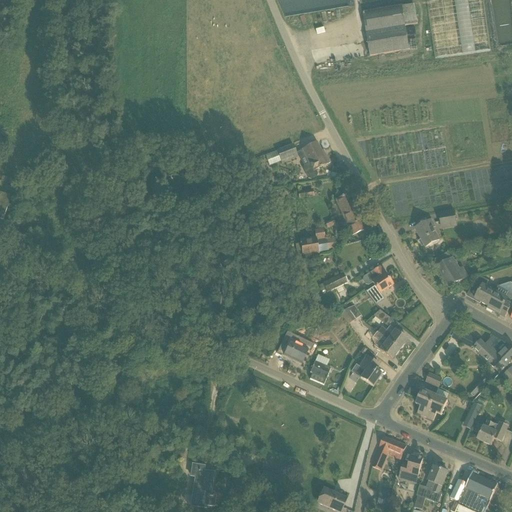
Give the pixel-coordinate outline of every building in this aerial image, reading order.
[(453,0),(449,0),(428,3),(435,57),(451,55),(449,41),(459,40),(453,0)] [(456,0),(463,54),(490,51),(487,32),(474,34),(469,0),(456,0)] [(363,13),(370,57),(410,50),(403,7),(363,13)] [(328,165),(317,143),(301,151),(308,164),(304,166),(302,169),(308,179),(311,180),(316,178),(317,174),(315,171),(328,165)] [(268,162),(269,165),(281,161),(282,164),(298,158),(296,155),(292,145),(277,151),(277,153),(265,157),(266,158),(253,162),(255,167),(268,162)] [(298,192),(299,199),(312,197),(311,190),(298,192)] [(0,214),(3,206),(7,207),(11,197),(0,193),(0,214)] [(353,237),(364,231),(347,196),(335,201),(353,237)] [(455,211),(441,214),(439,214),(441,223),(456,220),(455,211)] [(425,246),(426,248),(440,240),(434,229),(436,228),(432,220),(418,228),(421,234),(419,235),(418,235),(421,240),(419,242),(422,248),(425,246)] [(319,255),(318,252),(329,250),(324,229),(314,230),(315,237),(299,240),(300,244),(295,245),(297,255),(302,255),(303,258),(319,255)] [(471,256),(469,247),(461,249),(463,258),(471,256)] [(463,267),(460,270),(453,258),(437,268),(449,289),(469,277),(463,267)] [(373,284),(380,295),(392,287),(384,274),(384,275),(379,268),(363,278),(363,281),(365,286),(369,286),(373,284)] [(322,283),(326,292),(346,284),(341,274),(322,283)] [(475,300),(489,308),(500,288),(499,287),(496,292),(486,287),(489,281),(480,276),(474,288),(474,289),(471,288),(467,296),(468,296),(469,296),(475,300)] [(506,317),(511,306),(511,294),(509,293),(500,288),(489,308),(500,314),(501,314),(506,316),(506,317)] [(312,322),(326,313),(322,306),(308,314),(312,322)] [(347,309),(341,314),(348,324),(355,320),(348,309),(347,309)] [(373,317),(386,326),(391,319),(390,320),(380,311),(373,317)] [(322,332),(334,328),(331,321),(320,325),(322,332)] [(408,341),(396,331),(390,327),(386,332),(381,328),(377,334),(400,351),(408,341)] [(472,350),(477,340),(458,329),(452,339),(472,350)] [(374,339),(378,342),(374,348),(392,361),(400,351),(377,334),(374,339)] [(480,342),(507,368),(511,362),(511,348),(509,345),(500,354),(483,336),(479,340),(480,342)] [(284,357),(301,365),(309,351),(296,345),(299,339),(294,337),(292,340),(285,337),(277,353),(284,356),(284,357)] [(507,368),(480,342),(473,349),(499,375),(507,368)] [(365,373),(360,379),(373,388),(382,376),(375,371),(379,365),(367,357),(358,368),(365,373)] [(443,380),(430,375),(426,383),(439,388),(443,380)] [(479,391),(474,386),(468,393),(473,397),(479,391)] [(418,400),(421,394),(416,391),(413,398),(418,400)] [(426,418),(436,396),(422,391),(421,394),(418,400),(416,405),(421,407),(418,414),(426,418)] [(448,402),(436,396),(426,418),(434,421),(437,414),(442,416),(448,402)] [(481,408),(474,404),(472,410),(479,413),(481,408)] [(501,443),(509,427),(500,423),(498,427),(488,422),(485,428),(478,425),(475,433),(480,435),(478,440),(491,447),(494,440),(501,443)] [(400,463),(407,447),(384,437),(379,448),(380,448),(372,468),(381,472),(385,462),(386,463),(389,454),(395,456),(393,460),(400,463)] [(417,481),(419,475),(423,460),(412,457),(409,467),(405,466),(401,477),(400,481),(410,483),(411,479),(417,481)] [(207,507),(214,508),(215,498),(212,497),(208,496),(208,491),(211,492),(214,474),(206,472),(206,475),(204,475),(205,467),(192,466),(191,477),(195,478),(191,507),(206,509),(207,507)] [(442,495),(439,494),(448,473),(441,471),(442,468),(437,466),(436,468),(434,468),(428,482),(431,483),(429,488),(426,499),(426,500),(438,505),(442,495)] [(264,472),(260,482),(279,489),(283,479),(264,472)] [(472,474),(467,485),(468,486),(462,500),(486,511),(498,486),(472,474)] [(467,486),(457,482),(449,499),(459,504),(467,486)] [(335,511),(341,511),(347,499),(323,489),(316,504),(335,511)] [(388,506),(391,492),(380,490),(378,504),(388,506)] [(415,509),(423,511),(426,500),(426,499),(418,497),(415,509)]
